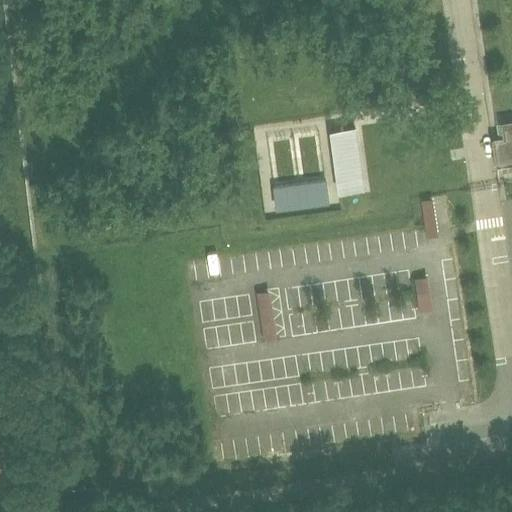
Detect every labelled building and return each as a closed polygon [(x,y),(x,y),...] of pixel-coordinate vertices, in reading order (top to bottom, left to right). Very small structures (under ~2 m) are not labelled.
[(238,64),(244,112),(310,103),(325,102),(319,54),(238,64)] [(312,123),(310,103),(244,112),(246,132),(251,131),(312,123)] [(511,126),(499,128),(501,144),(490,145),(494,169),(503,168),(511,166),(511,126)] [(435,144),(456,141),(454,127),(433,129),(435,144)] [(330,134),(289,139),(290,152),(331,147),(330,134)] [(272,182),(273,205),(328,202),(326,178),(272,182)] [(435,240),(430,204),(418,206),(422,228),(424,242),(435,240)] [(418,309),(432,308),(428,275),(415,276),(418,309)] [(277,337),(287,335),(279,287),(269,289),(277,337)] [(274,343),(266,294),(255,296),(262,344),(274,343)] [(412,449),(407,416),(393,418),(397,440),(399,451),(412,449)]
